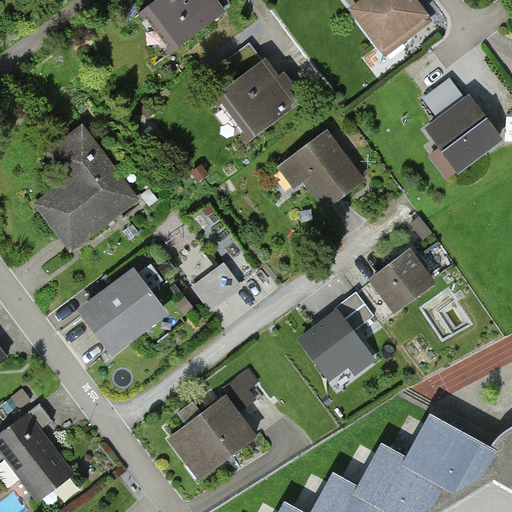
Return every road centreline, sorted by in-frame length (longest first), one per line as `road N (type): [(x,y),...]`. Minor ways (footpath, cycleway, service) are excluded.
road 1 (residential): [(115,430),(362,240)]
road 2 (residential): [(0,278),(115,430)]
